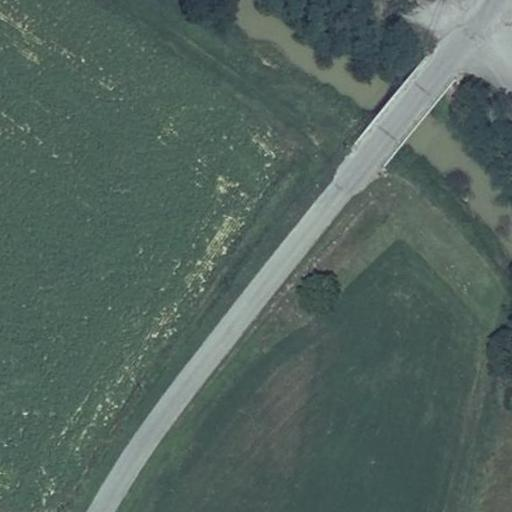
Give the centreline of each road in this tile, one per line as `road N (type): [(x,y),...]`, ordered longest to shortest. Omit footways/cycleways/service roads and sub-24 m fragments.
road 1 (tertiary): [(492,0),(176,391),(97,511)]
road 2 (track): [(128,0),(255,85),(353,175)]
